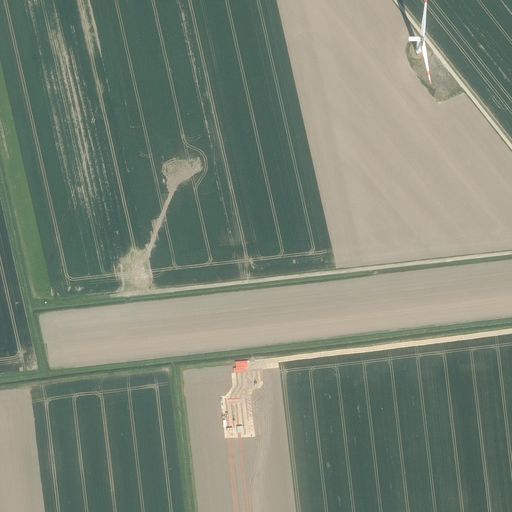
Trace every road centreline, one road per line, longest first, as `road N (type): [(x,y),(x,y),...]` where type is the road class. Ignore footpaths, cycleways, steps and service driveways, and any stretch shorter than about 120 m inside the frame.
road 1 (track): [(511,253),(42,305)]
road 2 (track): [(511,146),(395,0)]
